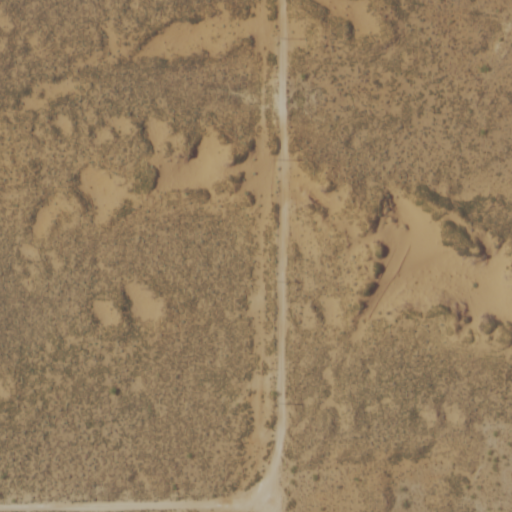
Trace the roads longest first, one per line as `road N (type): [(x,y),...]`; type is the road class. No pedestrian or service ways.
road 1 (residential): [(286,511),(286,0)]
road 2 (residential): [(286,490),(249,508),(0,510)]
